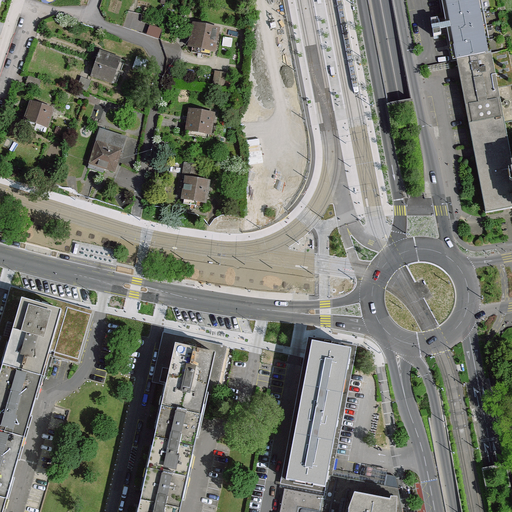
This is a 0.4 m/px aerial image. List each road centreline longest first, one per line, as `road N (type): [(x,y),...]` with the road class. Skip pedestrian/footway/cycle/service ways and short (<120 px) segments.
road 1 (primary): [(470,466),(380,0)]
road 2 (tertiary): [(272,310),(0,254)]
road 3 (primary): [(361,0),(399,199),(388,261)]
road 4 (primary): [(451,259),(398,0)]
road 5 (primary): [(502,511),(463,319)]
road 6 (primary): [(398,340),(428,378),(455,511)]
road 7 (tertiary): [(398,340),(435,511)]
